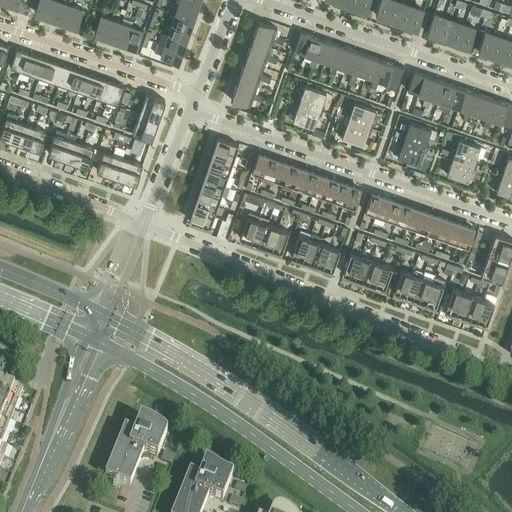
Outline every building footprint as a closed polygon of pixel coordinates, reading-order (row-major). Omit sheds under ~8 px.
[(46,16),(51,0),(39,0),(35,12),(46,16)] [(62,2),(57,0),(51,0),(46,16),(56,19),(62,2)] [(199,0),(179,0),(179,4),(196,10),(199,0)] [(370,0),(358,0),(356,7),(366,11),(370,0)] [(380,0),(375,14),(386,18),(392,0),(380,0)] [(403,3),(395,0),(392,0),(386,18),(396,21),(396,22),(403,3)] [(72,5),(62,2),(56,19),(66,23),(72,5)] [(413,6),(403,3),(396,22),(406,25),(413,6)] [(196,10),(179,4),(175,14),(193,20),(196,10)] [(83,9),(72,5),(66,23),(77,26),(83,9)] [(424,10),(413,6),(406,25),(417,29),(424,10)] [(438,36),(445,17),(434,13),(427,32),(438,36)] [(193,20),(175,14),(172,24),(189,31),(193,20)] [(95,33),(105,36),(111,19),(101,15),(95,33)] [(455,21),(445,17),(438,36),(448,39),(448,40),(455,21)] [(122,22),(111,19),(105,36),(116,40),(122,22)] [(258,21),(255,31),(274,38),(273,41),(277,42),(279,37),(275,35),(277,28),(258,21)] [(465,24),(455,21),(448,40),(458,43),(465,24)] [(132,26),(122,22),(116,40),(126,43),(132,26)] [(189,31),(172,24),(168,35),(186,41),(189,31)] [(476,28),(465,24),(458,43),(469,47),(476,28)] [(143,30),(132,26),(126,43),(137,47),(143,30)] [(274,38),(255,31),(251,41),(270,47),(273,41),(274,38)] [(305,54),(306,52),(305,52),(311,34),(301,31),(294,50),(305,54)] [(478,50),(489,54),(496,35),(485,31),(478,50)] [(322,38),(311,34),(305,52),(306,52),(313,55),(316,56),(322,38)] [(186,41),(168,35),(164,45),(182,51),(186,41)] [(506,38),(496,35),(489,54),(499,57),(499,58),(506,38)] [(332,41),(322,38),(316,56),(313,55),(311,60),(317,62),(318,57),(326,59),(332,41)] [(511,53),(511,40),(506,38),(499,58),(499,57),(509,61),(511,53)] [(270,47),(251,41),(248,50),(267,57),(266,60),(271,61),(273,56),(268,54),(270,47)] [(342,45),(332,41),(326,59),(333,62),(336,63),(342,45)] [(0,63),(2,64),(9,45),(7,44),(7,46),(0,43),(0,42),(0,63)] [(182,51),(164,45),(161,56),(178,62),(182,51)] [(352,49),(342,45),(336,63),(333,62),(331,67),(337,69),(339,64),(346,66),(352,49)] [(10,67),(20,70),(27,51),(26,51),(25,52),(18,50),(19,49),(17,48),(10,67)] [(362,52),(352,49),(346,66),(353,69),(356,70),(362,52)] [(267,57),(248,50),(245,60),(264,66),(266,60),(267,57)] [(35,56),(30,54),(28,53),(28,52),(27,51),(20,70),(30,74),(37,55),(35,54),(35,56)] [(373,56),(362,52),(356,70),(353,69),(352,74),(357,76),(359,71),(367,73),(373,56)] [(44,59),(40,58),(37,57),(38,55),(37,55),(30,74),(40,77),(46,58),(45,58),(44,59)] [(383,59),(373,56),(367,73),(374,76),(377,77),(383,59)] [(54,62),(50,61),(47,60),(48,59),(46,58),(40,77),(49,80),(56,62),(55,61),(54,62)] [(387,80),(393,63),(383,59),(377,77),(374,76),(372,81),(378,83),(385,86),(386,82),(386,80),(387,80)] [(264,66),(245,60),(241,70),(260,76),(259,79),(264,81),(266,75),(261,73),(264,66)] [(64,66),(59,64),(57,63),(57,62),(56,62),(49,80),(59,84),(65,65),(64,64),(64,66)] [(396,90),(401,75),(404,66),(393,63),(387,80),(386,80),(386,82),(385,86),(396,90)] [(73,69),(69,68),(66,67),(67,65),(65,65),(59,84),(69,87),(75,68),(74,68),(73,69)] [(83,72),(79,71),(76,70),(76,69),(75,68),(69,87),(78,90),(85,72),(83,71),(83,72)] [(260,76),(241,70),(238,79),(257,86),(259,79),(260,76)] [(419,93),(419,92),(419,91),(425,74),(414,70),(407,89),(419,93)] [(93,76),(89,74),(86,74),(86,72),(85,72),(78,90),(88,94),(95,75),(93,75),(93,76)] [(435,77),(425,74),(419,91),(419,92),(426,94),(429,95),(435,77)] [(102,79),(98,78),(96,77),(96,75),(95,75),(88,94),(98,97),(104,78),(103,78),(102,79)] [(445,81),(435,77),(429,95),(426,94),(424,99),(430,101),(432,96),(439,98),(445,81)] [(112,83),(108,81),(105,80),(106,79),(104,78),(98,97),(107,100),(114,82),(113,81),(112,83)] [(257,86),(238,79),(235,89),(253,96),(252,98),(257,100),(259,94),(254,93),(257,86)] [(449,102),(455,84),(445,81),(439,98),(437,104),(445,106),(446,101),(449,102)] [(122,86),(117,84),(115,84),(115,82),(114,82),(107,100),(118,104),(124,85),(122,85),(122,86)] [(459,106),(466,88),(455,84),(449,102),(446,101),(445,106),(450,108),(452,103),(459,106)] [(297,97),(296,102),(309,106),(315,88),(305,85),(300,98),(297,97)] [(326,92),(315,88),(309,106),(323,111),(324,107),(325,106),(322,105),(326,92)] [(476,91),(466,88),(459,106),(467,108),(470,109),(476,91)] [(253,96),(235,89),(231,99),(250,106),(252,98),(253,96)] [(486,95),(476,91),(470,109),(467,108),(465,114),(471,115),(473,110),(480,113),(486,95)] [(146,93),(143,103),(162,110),(162,108),(161,108),(163,101),(165,101),(165,100),(146,93)] [(22,105),(24,100),(11,95),(9,101),(22,105)] [(496,99),(486,95),(480,113),(487,115),(490,116),(496,99)] [(506,102),(496,99),(490,116),(487,115),(485,121),(491,123),(493,117),(500,120),(506,102)] [(309,106),(296,102),(294,106),(297,107),(292,120),(303,124),(309,106)] [(346,114),(345,119),(358,123),(365,106),(354,102),(349,115),(346,114)] [(511,120),(511,104),(506,102),(500,120),(499,121),(510,125),(511,120)] [(162,110),(143,103),(140,113),(158,119),(159,118),(157,117),(158,115),(160,111),(161,111),(162,110)] [(323,111),(309,106),(303,124),(314,128),(318,115),(321,116),(323,111)] [(375,109),(365,106),(358,123),(372,128),(374,123),(371,123),(375,109)] [(10,139),(17,120),(18,116),(8,112),(0,135),(2,136),(2,135),(9,137),(9,139),(10,139)] [(158,119),(140,113),(136,122),(155,129),(155,128),(154,127),(156,123),(156,120),(158,121),(158,119)] [(358,123),(345,119),(343,123),(346,124),(342,138),(352,141),(358,123)] [(26,124),(17,120),(10,139),(11,140),(12,138),(19,141),(18,142),(20,143),(26,124)] [(402,133),(401,138),(414,143),(420,125),(410,121),(405,135),(402,133)] [(155,129),(136,122),(133,132),(151,139),(152,137),(151,137),(153,130),(154,130),(155,129)] [(372,128),(358,123),(352,141),(363,145),(368,132),(370,133),(372,128)] [(36,127),(26,124),(20,143),(21,143),(21,142),(28,144),(28,145),(29,146),(36,127)] [(431,129),(420,125),(414,143),(428,147),(430,143),(427,142),(431,129)] [(46,131),(36,127),(29,146),(31,146),(31,145),(38,147),(38,149),(39,149),(46,131)] [(58,156),(65,137),(66,133),(56,129),(48,152),(50,153),(51,152),(57,154),(57,156),(58,156)] [(74,141),(65,137),(58,156),(60,156),(60,155),(67,157),(67,159),(68,159),(74,141)] [(218,137),(214,148),(235,155),(239,144),(218,137)] [(414,143),(401,138),(399,143),(402,144),(397,157),(408,161),(414,143)] [(451,150),(450,155),(463,160),(470,142),(459,138),(454,152),(451,150)] [(84,144),(74,141),(68,159),(69,160),(70,158),(77,161),(76,162),(78,163),(84,144)] [(480,146),(470,142),(463,160),(477,165),(479,160),(476,159),(480,146)] [(428,147),(414,143),(408,161),(419,164),(423,151),(426,152),(428,147)] [(94,147),(84,144),(78,163),(79,163),(79,162),(86,164),(86,166),(88,166),(94,147)] [(235,155),(214,148),(211,158),(232,165),(235,155)] [(97,169),(98,170),(99,169),(103,170),(106,171),(105,172),(107,173),(113,154),(103,151),(97,169)] [(269,157),(258,153),(252,171),(262,175),(269,157)] [(123,157),(113,154),(107,173),(108,173),(108,172),(115,174),(115,176),(116,176),(123,157)] [(463,160),(450,155),(448,160),(451,161),(447,174),(457,178),(463,160)] [(511,156),(508,156),(504,166),(503,169),(501,168),(499,172),(511,176),(511,156)] [(133,161),(123,157),(116,176),(118,177),(118,175),(125,178),(125,179),(126,180),(133,161)] [(279,161),(269,157),(262,175),(273,179),(279,161)] [(232,165),(211,158),(207,168),(228,175),(232,165)] [(477,165),(463,160),(457,178),(468,181),(473,168),(475,169),(477,165)] [(143,164),(133,161),(126,180),(127,180),(128,179),(130,180),(135,181),(134,182),(136,183),(143,164)] [(289,164),(279,161),(273,179),(283,182),(289,164)] [(289,164),(283,182),(281,187),(291,191),(293,186),(299,168),(289,164)] [(228,175),(207,168),(204,178),(224,185),(228,175)] [(310,171),(299,168),(293,186),(303,189),(310,171)] [(320,175),(310,171),(303,189),(313,193),(320,175)] [(511,178),(511,176),(499,172),(497,177),(500,178),(496,191),(506,195),(511,178)] [(330,178),(320,175),(313,193),(324,196),(330,178)] [(224,185),(204,178),(200,188),(221,196),(224,185)] [(340,182),(330,178),(324,196),(334,200),(340,182)] [(350,185),(340,182),(334,200),(344,204),(350,185)] [(361,189),(350,185),(344,204),(355,207),(361,189)] [(221,196),(200,188),(197,199),(217,206),(221,196)] [(365,211),(376,215),(382,196),(371,193),(365,211)] [(392,200),(382,196),(376,215),(386,218),(392,200)] [(217,206),(197,199),(193,209),(214,216),(217,206)] [(403,204),(392,200),(386,218),(396,222),(403,204)] [(413,207),(403,204),(396,222),(406,225),(413,207)] [(423,211),(413,207),(406,225),(417,229),(423,211)] [(214,216),(193,209),(189,219),(210,227),(214,216)] [(433,214),(423,211),(417,229),(427,232),(433,214)] [(240,237),(250,241),(258,220),(259,215),(249,212),(240,237)] [(443,218),(433,214),(427,232),(437,236),(443,218)] [(454,221),(443,218),(437,236),(447,239),(454,221)] [(268,224),(258,220),(250,241),(261,244),(268,224)] [(464,225),(454,221),(447,239),(457,243),(464,225)] [(278,227),(268,224),(261,244),(271,248),(278,227)] [(474,229),(464,225),(457,243),(468,247),(474,229)] [(278,227),(271,248),(282,252),(289,231),(278,227)] [(302,259),(311,233),(300,230),(291,255),(302,259)] [(312,262),(319,242),(321,237),(311,233),(302,259),(312,262)] [(511,239),(495,233),(491,244),(511,251),(511,239)] [(330,245),(319,242),(312,262),(322,266),(330,245)] [(511,251),(491,244),(488,254),(509,262),(511,251)] [(340,249),(330,245),(322,266),(333,270),(340,249)] [(351,253),(344,271),(343,273),(354,277),(361,256),(351,253)] [(509,262),(488,254),(484,265),(505,272),(509,262)] [(372,260),(361,256),(354,277),(364,280),(372,260)] [(382,263),(372,260),(364,280),(374,284),(382,263)] [(392,267),(382,263),(374,284),(385,288),(392,267)] [(505,272),(484,265),(481,275),(501,282),(505,272)] [(415,298),(423,278),(424,273),(414,269),(412,274),(405,295),(415,298)] [(394,291),(405,295),(412,274),(402,270),(394,291)] [(434,276),(433,281),(425,302),(436,305),(445,280),(434,276)] [(423,278),(415,298),(425,302),(433,281),(423,278)] [(445,309),(456,312),(463,292),(453,288),(445,309)] [(463,292),(456,312),(466,316),(473,295),(463,292)] [(484,299),(473,295),(466,316),(476,320),(484,299)] [(494,303),(484,299),(476,320),(487,323),(494,303)] [(24,388),(0,378),(0,391),(19,399),(24,388)] [(19,399),(0,391),(0,403),(15,410),(19,399)] [(15,410),(0,403),(0,416),(10,421),(15,410)] [(0,429),(6,432),(10,421),(0,416),(0,429)] [(147,420),(144,419),(140,417),(134,432),(124,428),(105,476),(130,487),(143,453),(157,459),(167,434),(164,431),(162,429),(159,427),(156,425),(153,423),(150,421),(147,420)] [(176,456),(165,452),(161,461),(172,465),(176,456)] [(212,465),(210,463),(209,463),(205,461),(200,476),(189,472),(173,511),(202,511),(209,497),(222,502),(233,476),(226,473),(222,471),(219,469),(217,468),(215,466),(212,465)]
